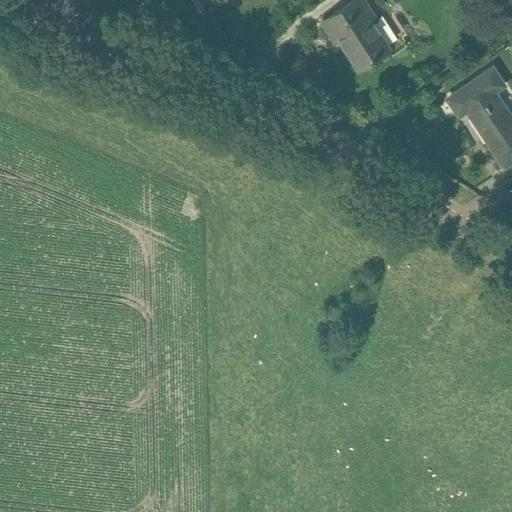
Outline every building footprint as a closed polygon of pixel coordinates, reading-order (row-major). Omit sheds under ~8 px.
[(136,0),(131,0),(128,3),(134,13),(142,8),(136,0)] [(375,18),(363,0),(353,0),(322,21),(334,40),(338,37),(358,68),(389,48),(371,21),(375,18)] [(467,109),(504,165),(511,159),(511,119),(493,91),(503,84),(492,68),(448,98),(459,114),(467,109)] [(395,294),(381,288),(372,313),(385,318),(395,294)] [(417,292),(399,335),(432,348),(439,332),(450,306),(417,292)]
